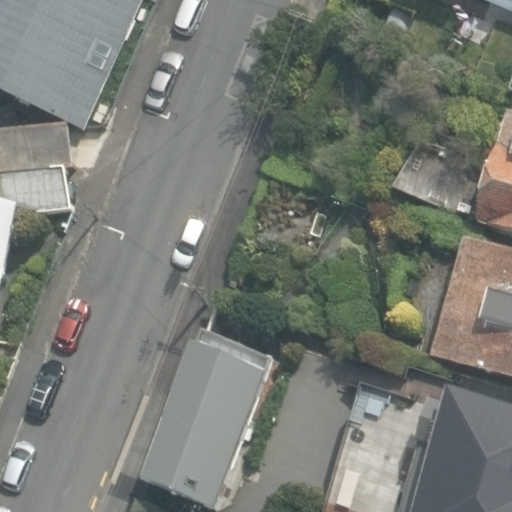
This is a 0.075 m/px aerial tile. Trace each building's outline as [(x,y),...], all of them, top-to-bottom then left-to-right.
[(0,0),(0,92),(89,133),(149,0),(0,0)] [(511,0),(476,0),(511,14),(511,0)] [(511,120),(483,226),(511,234),(511,120)] [(250,231),(326,260),(365,158),(289,129),(250,231)] [(3,178),(74,171),(78,171),(76,131),(2,134),(3,178)] [(76,218),(74,171),(3,178),(0,202),(16,206),(13,218),(76,218)] [(0,279),(13,218),(16,206),(0,202),(0,279)] [(511,380),(511,252),(468,240),(435,359),(511,380)] [(218,511),(276,361),(208,335),(150,485),(218,511)] [(511,511),(511,422),(443,403),(413,511),(511,511)]
